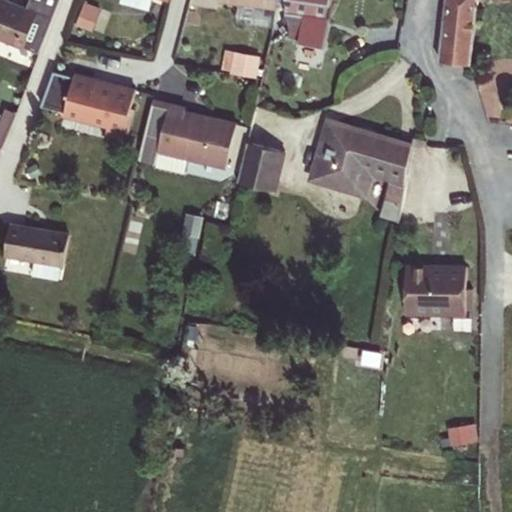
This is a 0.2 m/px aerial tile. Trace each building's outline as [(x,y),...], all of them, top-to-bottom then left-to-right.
[(38,0),(33,14),(0,0),(0,39),(20,48),(46,57),(66,0),(38,0)] [(97,25),(101,3),(86,0),(82,22),(97,25)] [(157,2),(173,7),(175,0),(126,0),(125,6),(154,12),(157,2)] [(198,0),(194,17),(222,20),(224,11),(225,0),(198,0)] [(281,19),(283,0),(225,0),(224,11),(281,19)] [(339,0),(292,0),(291,20),(295,44),(306,46),(306,53),(332,57),(339,0)] [(511,0),(452,0),(445,65),(475,69),(483,0),(511,0)] [(124,9),(152,17),(154,12),(125,6),(124,9)] [(227,48),(225,69),(261,73),(264,51),(227,48)] [(142,95),(80,79),(79,82),(59,77),(47,109),(70,115),(68,121),(113,131),(112,138),(130,142),(142,95)] [(233,170),(242,128),(191,117),(193,110),(160,103),(146,162),(162,166),(164,156),(233,170)] [(21,114),(0,105),(0,148),(7,151),(21,114)] [(304,152),(309,131),(258,121),(253,142),(304,152)] [(407,226),(412,196),(421,146),(407,143),(406,146),(391,143),(340,131),(329,177),(326,189),(380,202),(385,180),(403,184),(401,193),(396,224),(407,226)] [(249,157),(240,197),(278,206),(287,166),(249,157)] [(72,242),(13,232),(7,263),(67,273),(72,242)] [(472,314),(473,266),(452,266),(452,270),(440,270),(440,265),(413,265),(412,312),(472,314)] [(453,426),(456,442),(481,436),(477,421),(453,426)]
